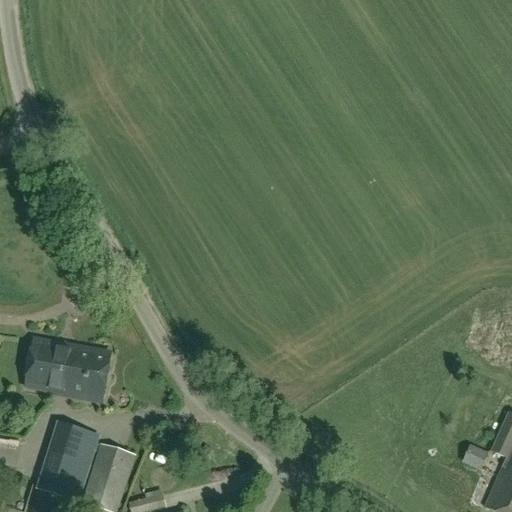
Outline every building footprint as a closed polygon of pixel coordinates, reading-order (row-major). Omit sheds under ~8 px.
[(78,349),(35,342),(27,389),(70,397),(78,349)] [(78,349),(70,397),(70,398),(102,404),(110,355),(78,349)] [(7,411),(22,428),(36,416),(21,399),(7,411)] [(492,511),(511,511),(511,414),(508,413),(492,452),(507,459),(485,509),(492,511)] [(78,503),(99,437),(59,424),(38,490),(78,503)] [(106,511),(117,511),(133,461),(101,451),(84,505),(106,511)]
